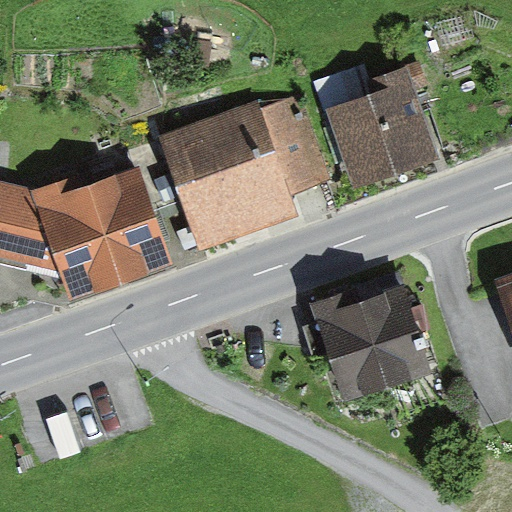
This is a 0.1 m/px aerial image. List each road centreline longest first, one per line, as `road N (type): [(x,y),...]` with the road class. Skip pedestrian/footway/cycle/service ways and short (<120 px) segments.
road 1 (tertiary): [(511,184),(147,315)]
road 2 (residential): [(147,315),(210,390),(397,481),(434,511)]
road 3 (tertiary): [(147,315),(0,368)]
